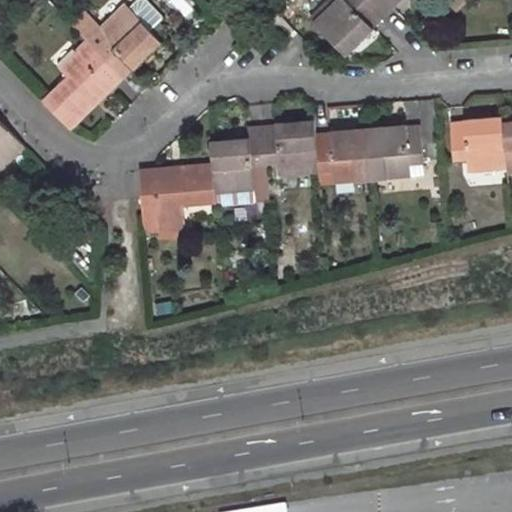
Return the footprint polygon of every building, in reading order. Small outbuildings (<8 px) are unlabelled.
[(343,0),(333,0),(311,22),(347,59),(385,23),(362,0),(350,0),(347,3),(343,0)] [(362,0),(385,23),(395,12),(390,6),(397,0),(362,0)] [(106,41),(96,50),(123,78),(134,68),(162,42),(126,5),(98,33),(106,41)] [(95,105),(91,101),(109,83),(113,88),(123,78),(96,50),(86,59),(78,51),(59,70),(67,77),(42,101),(70,129),(95,105)] [(0,121),(0,172),(25,148),(0,121)] [(276,129),(262,130),(265,169),(278,168),(280,180),(319,177),(316,138),(315,123),(275,127),(276,129)] [(504,123),(465,125),(465,126),(451,127),(454,167),(467,166),(468,178),(507,175),(504,128),(504,123)] [(420,129),(368,133),(373,185),(410,183),(409,170),(424,168),(420,129)] [(265,169),(262,130),(248,130),(248,142),(210,145),(212,167),(215,197),(252,194),(252,170),(265,169)] [(368,133),(329,135),(329,137),(316,138),(319,177),(332,175),(333,189),(373,185),(368,133)] [(138,173),(143,237),(158,235),(157,222),(182,219),(182,209),(215,206),(215,197),(212,167),(177,169),(177,177),(154,178),(153,171),(138,173)]
